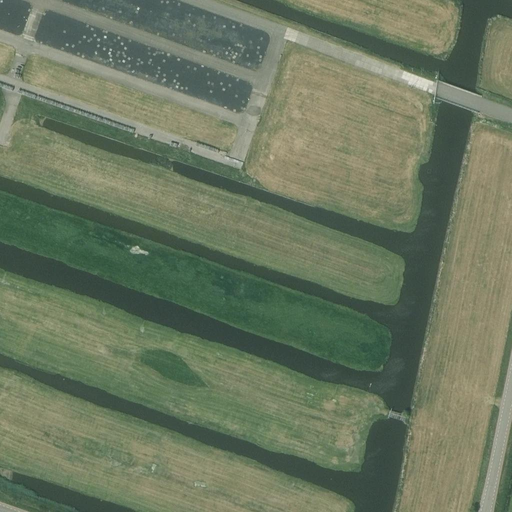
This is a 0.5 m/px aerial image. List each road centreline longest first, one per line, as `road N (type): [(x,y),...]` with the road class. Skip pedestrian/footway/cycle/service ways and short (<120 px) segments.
road 1 (unknown): [(230,0),(286,20),(261,103),(250,111),(27,30)]
road 2 (unknown): [(250,111),(242,132),(217,139),(13,68)]
road 3 (unknown): [(88,0),(269,64)]
road 4 (tertiary): [(485,511),(511,377)]
